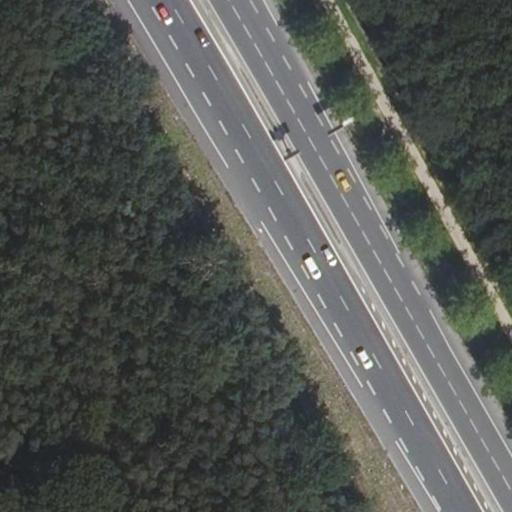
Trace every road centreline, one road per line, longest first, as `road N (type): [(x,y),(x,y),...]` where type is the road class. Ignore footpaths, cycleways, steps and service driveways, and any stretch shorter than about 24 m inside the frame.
road 1 (primary): [(165,0),(461,511)]
road 2 (primary): [(511,493),(317,154),(217,0)]
